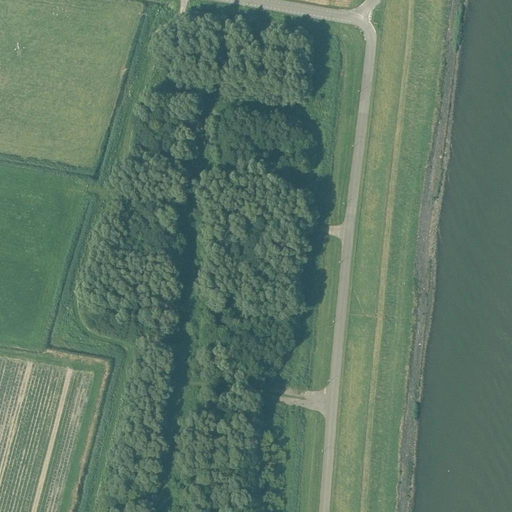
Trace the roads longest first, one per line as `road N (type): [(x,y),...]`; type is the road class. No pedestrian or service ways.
road 1 (track): [(184,0),(161,31),(78,301),(90,334),(117,341),(129,360),(93,511)]
road 2 (unclassified): [(322,511),(371,34),(358,19)]
road 3 (track): [(292,398),(314,231),(317,130),(281,111),(142,85)]
road 4 (track): [(285,511),(292,398),(258,393)]
road 5 (unclassified): [(358,19),(237,0)]
